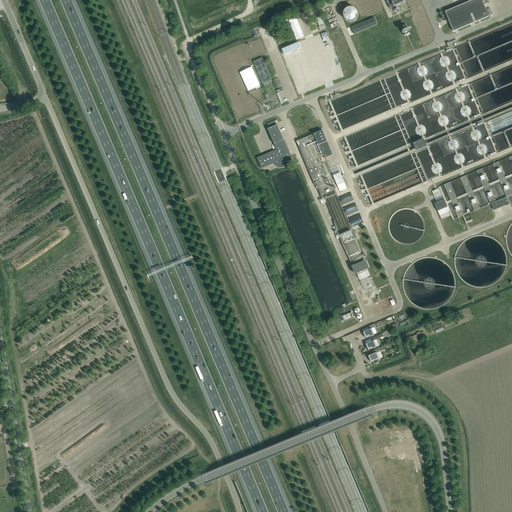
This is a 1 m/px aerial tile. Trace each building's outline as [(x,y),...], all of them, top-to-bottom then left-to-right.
[(489,16),(482,0),(471,0),(445,11),(453,31),(489,16)] [(345,10),(344,12),(343,14),(344,17),(345,19),(347,20),(349,21),(351,21),(353,21),(355,20),(357,18),(358,16),(358,14),(357,12),(356,10),(355,8),(353,7),(351,7),(348,7),(346,8),(345,10)] [(320,20),(325,18),(321,9),(317,11),(320,20)] [(406,26),(405,26),(406,30),(412,29),(409,19),(414,17),(413,15),(404,18),(406,26)] [(374,18),(351,27),(354,34),(377,24),(374,18)] [(304,36),(302,32),(298,21),(290,24),(295,36),(296,39),(304,36)] [(263,84),(271,80),(262,58),(253,61),(263,84)] [(421,120),(420,123),(418,122),(416,129),(426,131),(427,122),(421,120)] [(268,128),(275,146),(277,150),(258,158),(258,157),(257,157),(262,168),(262,167),(274,162),(275,164),(277,166),(280,167),(283,167),(286,165),(287,162),(286,159),(286,158),(291,156),(291,155),(291,156),(277,124),(268,128)] [(324,194),(334,190),(335,189),(333,184),(336,182),(340,193),(347,190),(337,165),(330,168),(326,158),(333,155),(322,130),(296,141),(315,185),(317,184),(322,195),(324,194)] [(439,188),(437,188),(432,191),(437,202),(435,203),(441,219),(451,215),(439,188)] [(509,204),(506,197),(491,203),(494,210),(505,205),(506,206),(509,204)] [(346,236),(351,250),(356,248),(357,249),(360,248),(361,252),(363,251),(361,246),(356,232),(346,236)] [(372,290),(376,289),(374,285),(367,269),(369,268),(366,260),(352,266),(355,274),(357,273),(364,289),(367,290),(372,288),(372,290)] [(352,307),(342,311),(345,316),(354,312),(352,307)] [(366,338),(374,334),(371,328),(376,326),(375,323),(368,327),(369,329),(363,332),(366,338)] [(391,330),(370,338),(372,341),(366,344),(368,350),(377,346),(374,340),(383,336),(384,338),(392,334),(391,330)] [(411,343),(416,342),(421,339),(422,339),(420,333),(416,334),(417,335),(409,338),(411,343)] [(368,356),(371,362),(379,358),(377,352),(384,349),(383,346),(373,350),(374,353),(368,356)]
